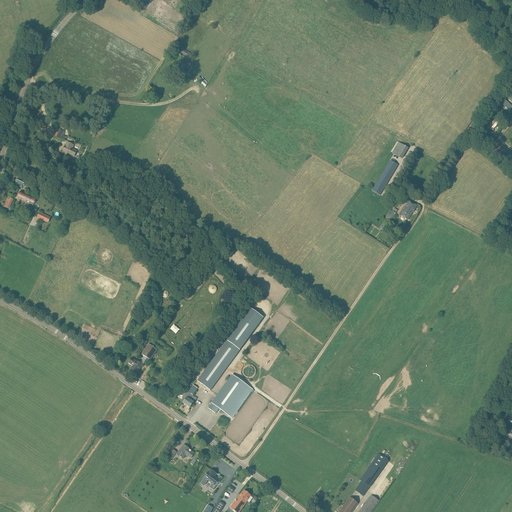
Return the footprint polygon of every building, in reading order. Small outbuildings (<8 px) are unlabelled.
[(186,57),(189,53),(179,46),(176,51),(186,57)] [(178,71),(183,74),(183,73),(187,76),(192,66),(189,64),(189,63),(185,61),(178,71)] [(511,106),(502,99),(499,102),(510,111),(511,107),(511,106)] [(502,110),(496,118),(501,121),(506,114),(502,110)] [(494,120),(489,127),(493,130),(498,123),(494,120)] [(60,129),(58,134),(56,137),(65,141),(67,137),(62,135),(63,134),(64,134),(65,131),(60,129)] [(485,135),(482,139),(489,144),(492,139),(485,135)] [(74,157),(77,151),(72,148),(73,145),(68,142),(66,146),(65,145),(62,153),(67,155),(67,153),(74,157)] [(398,143),(392,153),(402,159),(409,149),(398,143)] [(497,146),(493,152),(500,156),(504,150),(497,146)] [(382,191),(398,166),(390,161),(375,187),(382,191)] [(19,177),(16,183),(23,187),(26,182),(26,181),(22,179),(19,177)] [(29,204),(32,197),(20,191),(17,198),(29,204)] [(9,209),(13,199),(8,197),(4,207),(9,209)] [(408,220),(417,206),(409,201),(405,207),(404,207),(399,215),(408,220)] [(396,214),(390,210),(386,217),(391,220),(396,214)] [(48,223),(50,218),(39,213),(37,218),(48,223)] [(383,223),(379,229),(384,233),(387,227),(383,223)] [(216,287),(215,286),(214,286),(213,285),(212,286),(211,286),(210,286),(210,287),(209,287),(209,288),(209,289),(209,290),(209,291),(209,292),(210,292),(210,293),(211,293),(212,293),(213,293),(214,293),(215,293),(216,292),(216,291),(217,291),(217,290),(217,289),(217,288),(216,287)] [(248,310),(197,384),(210,393),(262,319),(248,310)] [(139,363),(132,358),(128,363),(133,366),(129,372),(135,376),(142,365),(147,358),(150,361),(157,350),(148,344),(141,354),(144,356),(139,363)] [(255,372),(255,371),(255,370),(254,368),(253,367),(252,366),(251,366),(249,365),(247,365),(246,366),(245,366),(244,367),(243,368),(242,370),(241,372),(241,374),(242,375),(243,376),(243,377),(244,378),(245,379),(247,379),(248,379),(250,379),(251,379),(252,378),(253,377),(254,376),(255,375),(255,374),(255,372)] [(253,390),(232,375),(211,403),(210,404),(211,405),(208,409),(216,414),(219,409),(233,419),(253,390)] [(183,403),(190,408),(194,403),(189,400),(197,389),(193,385),(188,392),(187,391),(184,396),(187,398),(183,403)] [(511,442),(501,437),(500,440),(510,446),(511,442)] [(187,448),(184,445),(177,455),(182,459),(185,455),(191,458),(194,454),(187,448)] [(173,464),(175,462),(171,459),(171,458),(172,459),(177,452),(171,448),(166,455),(168,457),(166,459),(169,461),(173,464)] [(388,461),(380,456),(379,455),(360,480),(362,481),(355,491),(363,496),(388,461)] [(196,456),(190,464),(193,466),(199,459),(196,456)] [(208,481),(212,484),(210,487),(214,490),(220,481),(215,477),(217,474),(211,470),(208,473),(204,478),(200,483),(204,486),(208,481)] [(246,502),(251,496),(244,491),(239,497),(239,496),(230,508),(235,511),(239,511),(247,502),(246,502)] [(318,502),(324,494),(320,491),(314,499),(318,502)] [(371,511),(380,501),(371,495),(359,511),(371,511)] [(351,511),(358,504),(350,498),(339,511),(351,511)] [(220,511),(225,504),(220,501),(213,511),(220,511)]
